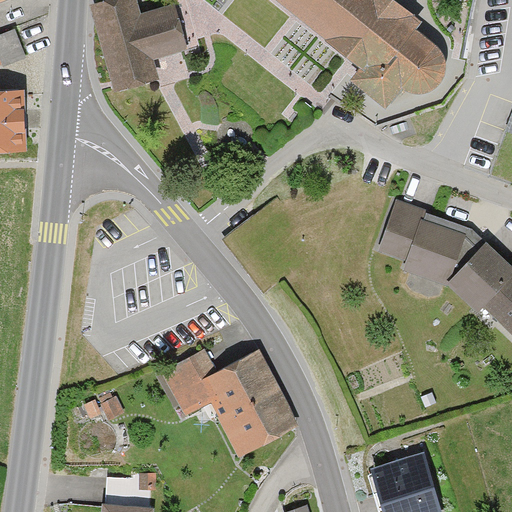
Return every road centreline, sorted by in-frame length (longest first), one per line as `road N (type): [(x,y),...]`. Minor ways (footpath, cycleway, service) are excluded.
road 1 (secondary): [(18,511),(60,131)]
road 2 (residential): [(193,239),(280,161),(333,132),(511,196)]
road 3 (residential): [(320,450),(289,370),(193,239)]
road 4 (residential): [(193,239),(99,144),(60,131)]
road 5 (secondary): [(60,131),(70,0)]
